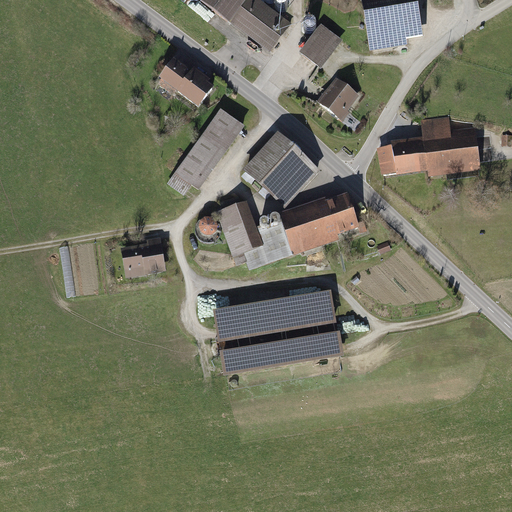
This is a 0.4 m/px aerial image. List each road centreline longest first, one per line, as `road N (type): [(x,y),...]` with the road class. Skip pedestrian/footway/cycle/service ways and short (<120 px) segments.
road 1 (track): [(170,225),(193,280),(325,282),(374,323),(392,327),(466,312),(479,299)]
road 2 (tertiary): [(351,179),(276,111),(125,0)]
road 3 (track): [(0,253),(163,228),(215,195)]
road 4 (tertiary): [(511,329),(351,179)]
road 5 (residential): [(351,179),(418,63),(473,21)]
